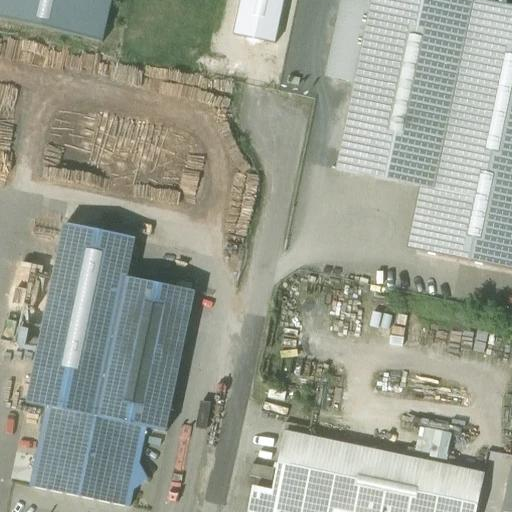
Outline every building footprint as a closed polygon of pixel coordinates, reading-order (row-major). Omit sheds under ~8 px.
[(110,0),(0,0),(0,13),(102,37),(110,0)] [(511,11),(461,0),(346,0),(330,77),(356,82),(337,170),(421,191),(408,251),(511,271),(511,11)] [(136,240),(66,225),(28,405),(48,409),(147,429),(167,433),(196,293),(128,279),(136,240)] [(147,429),(48,409),(31,488),(131,508),(135,489),(146,480),(139,468),(147,429)] [(421,431),(419,457),(450,460),(452,434),(421,431)] [(476,511),(484,476),(286,435),(274,494),(254,490),(250,511),(333,511),(334,508),(351,511),(476,511)] [(486,493),(506,494),(507,471),(511,470),(511,454),(487,454),(486,493)]
